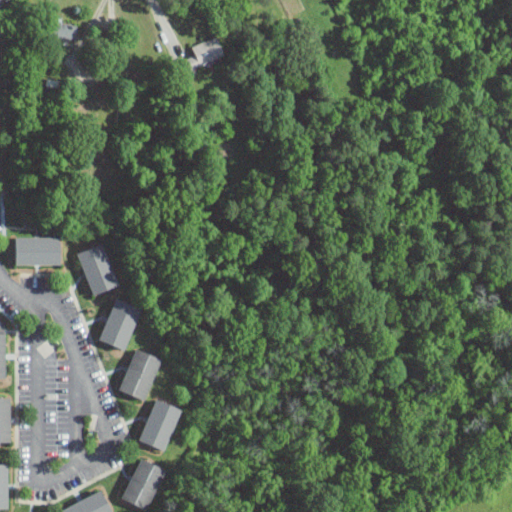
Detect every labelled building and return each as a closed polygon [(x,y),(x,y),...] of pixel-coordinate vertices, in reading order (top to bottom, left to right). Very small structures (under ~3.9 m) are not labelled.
[(49,42),(77,42),(77,21),(49,21),(49,42)] [(225,56),(216,35),(191,46),(195,55),(180,62),(186,74),(225,56)] [(60,264),(60,235),(15,235),(15,264),(60,264)] [(91,294),(118,285),(104,242),(77,251),(91,294)] [(142,307),(116,296),(98,339),(124,349),(142,307)] [(161,356),(134,347),(119,390),(146,400),(161,356)] [(0,442),(10,442),(10,396),(0,396),(0,442)] [(164,450),(181,408),(155,397),(138,440),(164,450)] [(147,510),(166,467),(139,456),(121,499),(147,510)] [(0,508),(8,508),(8,462),(0,462),(0,508)] [(111,511),(102,489),(60,507),(62,511),(111,511)]
